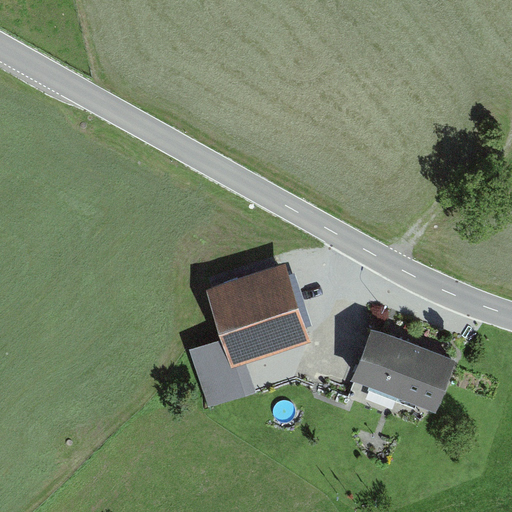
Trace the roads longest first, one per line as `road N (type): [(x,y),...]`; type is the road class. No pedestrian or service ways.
road 1 (tertiary): [(511,316),(415,277),(0,48)]
road 2 (track): [(256,371),(316,355),(376,256)]
